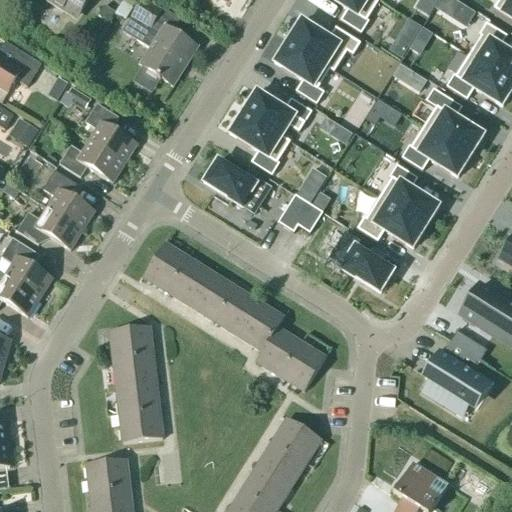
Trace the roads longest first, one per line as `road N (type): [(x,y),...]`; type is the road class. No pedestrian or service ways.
road 1 (residential): [(52,511),(39,400),(47,364),(153,197)]
road 2 (residential): [(367,343),(153,197)]
road 3 (residential): [(511,162),(414,317),(367,343)]
road 4 (residential): [(153,197),(274,0)]
road 5 (residential): [(332,511),(355,475),(367,343)]
